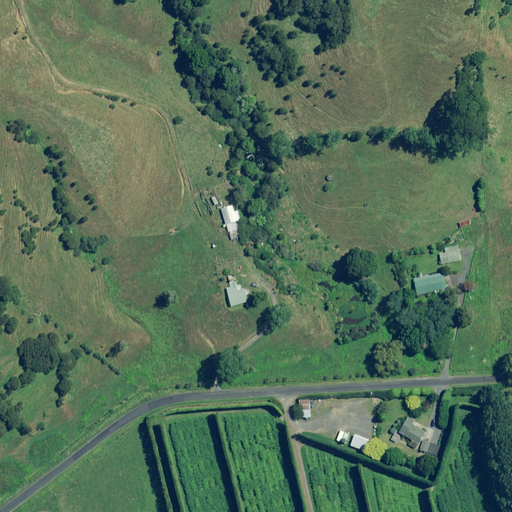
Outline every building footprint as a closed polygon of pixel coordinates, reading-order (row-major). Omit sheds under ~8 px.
[(214,196),(209,198),(214,206),(218,204),(214,196)] [(235,222),(241,220),(238,210),(234,211),(231,205),(219,209),(230,240),(241,237),(235,222)] [(469,218),(458,222),(459,228),(470,225),(469,218)] [(444,252),(437,253),(439,264),(461,260),(458,246),(443,248),(444,252)] [(412,278),(415,295),(446,290),(443,273),(412,278)] [(237,285),(236,282),(224,285),(230,308),(248,303),(245,288),(242,289),(241,284),(237,285)] [(303,417),(311,418),(312,409),(313,409),(314,400),(298,399),(298,407),(303,408),(303,417)] [(421,438),(429,442),(434,430),(405,417),(397,434),(411,440),(408,447),(416,450),(421,438)] [(394,433),(390,440),(395,444),(399,437),(394,433)] [(353,434),(349,446),(368,453),(373,440),(353,434)] [(336,436),(334,441),(343,446),(345,440),(336,436)] [(431,459),(437,446),(422,440),(418,451),(425,454),(424,456),(431,459)]
